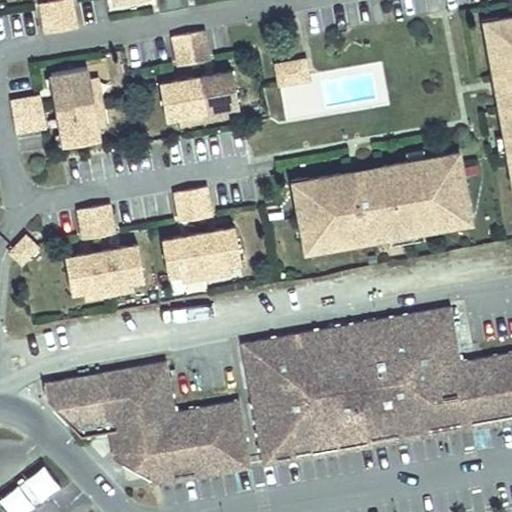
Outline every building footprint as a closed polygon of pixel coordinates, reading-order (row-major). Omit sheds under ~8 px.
[(40,0),(45,27),(76,21),(72,0),(40,0)] [(503,29),(489,32),(498,76),(509,74),(511,89),(511,103),(504,105),(510,132),(511,132),(511,12),(500,15),(503,29)] [(500,15),(486,18),(489,32),(503,29),(500,15)] [(202,24),(172,30),(177,59),(208,54),(202,24)] [(304,55),(275,60),(279,80),(308,75),(304,55)] [(99,133),(86,61),(51,67),(64,140),(99,133)] [(225,103),(236,102),(231,65),(158,77),(163,113),(175,111),(225,103)] [(511,89),(509,74),(498,76),(504,105),(511,103),(511,89)] [(46,121),(40,90),(11,96),(14,111),(16,127),(46,121)] [(225,103),(175,111),(177,123),(226,116),(225,103)] [(511,132),(510,132),(501,134),(505,150),(511,148),(511,132)] [(422,145),(406,148),(408,157),(409,162),(425,159),(424,154),(422,145)] [(308,188),(295,190),(302,233),(316,230),(318,244),(388,232),(388,227),(420,222),(421,226),(448,222),(446,210),(468,206),(458,148),(424,154),(425,159),(409,162),(408,157),(380,162),(382,172),(353,177),(351,166),(306,174),(308,188)] [(380,162),(351,166),(353,177),(382,172),(380,162)] [(306,174),(292,176),(295,190),(308,188),(306,174)] [(203,180),(174,186),(179,216),(210,210),(203,180)] [(108,199),(78,204),(83,233),(114,229),(108,199)] [(468,206),(446,210),(448,222),(470,218),(468,206)] [(234,221),(161,233),(167,269),(179,267),(189,265),(204,263),(219,260),(228,258),(240,256),(234,221)] [(420,222),(388,227),(388,232),(390,241),(423,235),(421,226),(420,222)] [(21,257),(36,241),(25,230),(9,246),(21,257)] [(316,230),(302,233),(304,247),(318,244),(316,230)] [(136,238),(64,251),(70,286),(82,284),(92,283),(106,280),(122,277),(131,275),(142,273),(136,238)] [(189,265),(179,267),(181,279),(230,270),(228,258),(219,260),(204,263),(189,265)] [(82,284),(84,296),(133,288),(131,275),(122,277),(106,280),(92,283),(82,284)] [(449,302),(241,339),(261,453),(511,409),(511,347),(459,357),(449,302)] [(174,407),(165,357),(104,367),(43,378),(46,395),(74,425),(113,418),(119,452),(154,446),(159,472),(249,455),(238,396),(174,407)] [(159,472),(154,446),(119,452),(120,458),(149,474),(159,472)] [(41,466),(0,498),(0,507),(3,511),(28,511),(58,488),(41,466)]
